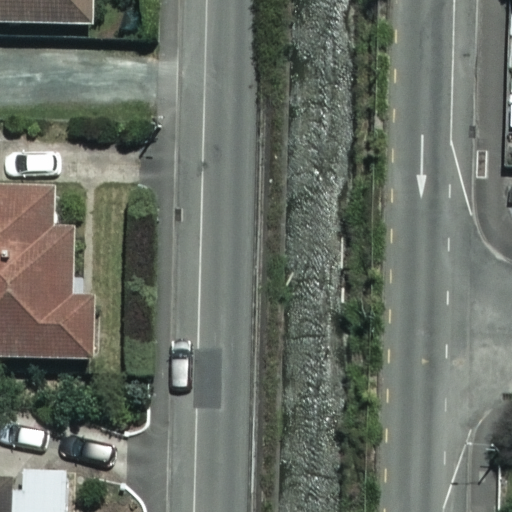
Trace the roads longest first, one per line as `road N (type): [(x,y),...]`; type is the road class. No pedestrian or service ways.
road 1 (residential): [(223,511),(234,0)]
road 2 (residential): [(428,0),(420,313)]
road 3 (residential): [(420,313),(416,511)]
